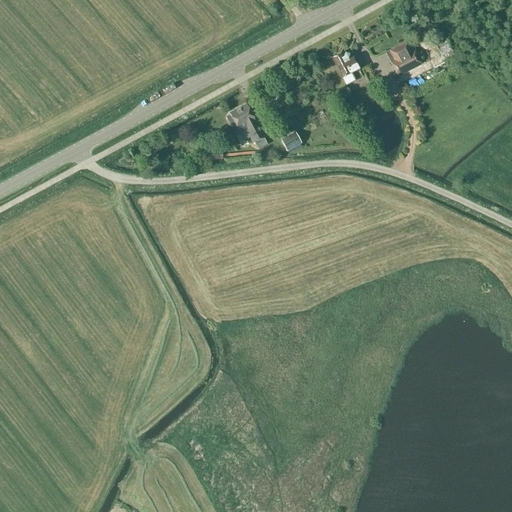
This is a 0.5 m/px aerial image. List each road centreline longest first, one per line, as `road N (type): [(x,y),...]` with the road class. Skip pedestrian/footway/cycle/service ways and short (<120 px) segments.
road 1 (unclassified): [(79,149),(107,174),(151,181),(362,165),(511,225)]
road 2 (track): [(116,176),(206,361),(197,383),(136,441),(170,511)]
road 3 (tertiary): [(79,149),(354,0)]
